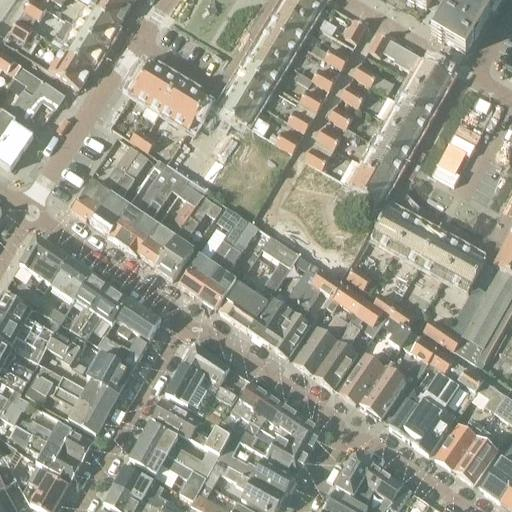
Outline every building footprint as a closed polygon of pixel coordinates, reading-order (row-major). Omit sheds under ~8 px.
[(32,0),(31,3),(57,20),(62,13),(50,6),(52,4),(60,9),(66,0),(32,0)] [(119,29),(132,8),(119,0),(95,0),(89,11),(119,29)] [(310,26),(322,5),(314,0),(286,0),(281,9),(310,26)] [(401,0),(433,19),(440,6),(446,10),(431,36),(465,56),(498,0),(401,0)] [(57,21),(57,20),(31,3),(17,24),(38,37),(40,34),(34,31),(45,13),(57,21)] [(281,9),(269,30),(297,47),(310,26),(281,9)] [(64,25),(76,32),(106,50),(119,29),(89,11),(82,22),(71,14),(64,25)] [(356,48),(366,31),(354,23),(344,41),(356,48)] [(24,46),(28,39),(34,43),(38,37),(17,24),(9,36),(24,46)] [(297,47),(269,30),(256,50),(285,67),(297,47)] [(92,72),(106,50),(76,32),(68,45),(59,40),(54,48),(62,53),(92,72)] [(414,79),(410,85),(439,101),(451,80),(422,63),(391,45),(379,37),(369,55),(381,62),(383,58),(395,64),(393,67),(414,79)] [(314,49),(311,55),(341,73),(348,61),(331,51),(328,56),(314,49)] [(272,88),(285,67),(256,50),(244,71),(272,88)] [(49,75),(79,94),(92,72),(62,53),(49,75)] [(341,74),(341,73),(311,55),(310,56),(316,59),(313,65),(320,70),(324,64),(341,74)] [(0,73),(12,82),(20,70),(0,56),(0,73)] [(300,77),(328,94),(335,82),(318,72),(317,74),(306,67),(300,77)] [(142,119),(154,126),(178,87),(149,69),(131,98),(148,109),(142,119)] [(378,79),(360,69),(352,82),(370,92),(378,79)] [(0,147),(42,86),(20,70),(12,82),(25,91),(6,118),(0,114),(0,147)] [(244,71),(231,91),(259,109),(272,88),(244,71)] [(328,94),(300,77),(296,84),(308,90),(311,85),(328,95),(328,94)] [(439,101),(410,85),(398,106),(427,122),(439,101)] [(64,100),(42,86),(0,147),(0,168),(10,175),(32,141),(23,134),(42,106),(54,115),(64,100)] [(178,87),(154,126),(163,132),(169,122),(189,134),(207,105),(178,87)] [(340,102),(341,102),(358,112),(365,99),(348,89),(340,102)] [(218,113),(230,120),(246,130),(259,109),(231,91),(218,113)] [(316,115),(323,103),(306,93),(299,105),(316,115)] [(398,106),(386,127),(415,143),(427,122),(398,106)] [(329,122),(346,132),(356,137),(360,130),(350,125),(353,120),(336,110),(329,122)] [(303,137),(311,123),(294,113),(286,127),(303,137)] [(167,170),(174,175),(189,185),(206,196),(213,184),(246,130),(230,120),(203,163),(182,150),(167,170)] [(415,143),(386,127),(374,148),(403,164),(415,143)] [(333,153),(334,152),(351,162),(356,155),(343,147),(342,149),(337,146),(341,140),(324,130),(316,143),(333,153)] [(356,137),(346,132),(342,139),(351,144),(356,137)] [(138,150),(145,139),(136,133),(129,144),(138,150)] [(292,158),(299,145),(282,135),(274,148),(292,158)] [(154,145),(145,139),(138,150),(147,157),(154,145)] [(374,148),(362,169),(391,185),(403,164),(374,148)] [(92,185),(71,216),(86,226),(87,224),(91,227),(139,156),(130,150),(102,192),(92,185)] [(311,151),(303,164),(308,167),(303,175),(316,183),(329,161),(311,151)] [(91,227),(108,239),(129,209),(120,203),(147,162),(139,156),(91,227)] [(134,213),(129,209),(108,239),(107,241),(122,251),(174,175),(167,170),(165,168),(134,213)] [(362,169),(350,190),(379,207),(391,185),(362,169)] [(171,194),(179,199),(189,185),(174,175),(122,251),(136,261),(138,259),(157,229),(158,230),(159,229),(151,224),(171,194)] [(138,259),(155,270),(204,199),(206,196),(189,185),(179,199),(186,204),(166,234),(159,229),(158,230),(157,229),(138,259)] [(221,211),(204,199),(155,270),(158,273),(157,275),(172,285),(193,254),(184,248),(198,226),(205,215),(214,222),(221,211)] [(370,242),(395,256),(412,224),(388,210),(370,242)] [(197,302),(249,226),(227,211),(217,226),(229,235),(209,265),(200,259),(179,289),(197,302)] [(314,248),(325,230),(306,220),(296,238),(314,248)] [(436,237),(412,224),(395,256),(419,269),(436,237)] [(249,226),(197,302),(215,314),(236,284),(227,277),(257,231),(249,226)] [(419,269),(443,282),(460,251),(436,237),(419,269)] [(248,336),(295,267),(299,260),(270,240),(262,252),(279,264),(260,293),(243,282),(239,287),(218,317),(248,336)] [(41,284),(36,292),(34,295),(12,282),(6,293),(36,309),(45,298),(50,289),(66,261),(40,243),(39,243),(33,244),(33,245),(19,269),(41,284)] [(493,270),(498,272),(511,279),(511,251),(505,248),(493,270)] [(468,296),(472,288),(485,264),(460,251),(443,282),(468,296)] [(275,303),(251,338),(269,351),(321,275),(299,260),(295,267),(305,275),(283,309),(275,303)] [(89,277),(66,261),(50,289),(73,305),(74,304),(89,277)] [(355,269),(351,275),(347,282),(363,293),(371,280),(355,269)] [(485,296),(472,288),(468,296),(468,299),(448,333),(461,342),(453,354),(474,367),(511,302),(511,279),(498,272),(485,296)] [(341,289),(321,275),(269,351),(287,363),(311,328),(301,321),(319,295),(328,301),(320,312),(324,315),(327,309),(341,289)] [(109,290),(89,277),(74,304),(84,310),(69,334),(78,339),(109,290)] [(318,330),(293,367),(313,380),(364,304),(341,289),(327,309),(333,313),(335,309),(343,315),(337,324),(330,319),(321,333),(318,330)] [(126,302),(109,290),(78,339),(86,344),(100,323),(111,330),(113,325),(112,324),(126,302)] [(380,295),(371,309),(387,320),(388,321),(397,307),(380,295)] [(3,298),(0,303),(0,319),(48,347),(60,327),(51,323),(48,328),(50,329),(47,333),(28,322),(32,314),(3,298)] [(157,323),(126,302),(112,324),(113,325),(120,329),(117,335),(126,341),(130,334),(149,346),(159,329),(157,323)] [(485,369),(511,321),(511,303),(478,365),(485,369)] [(371,309),(364,304),(313,380),(332,394),(357,357),(347,351),(362,329),(361,327),(363,324),(369,328),(364,334),(373,341),(387,320),(371,309)] [(388,321),(399,329),(405,333),(415,319),(397,307),(388,321)] [(48,321),(51,323),(60,327),(65,318),(53,311),(48,321)] [(47,351),(64,361),(75,342),(67,338),(65,341),(59,338),(71,321),(65,318),(60,327),(48,347),(47,351)] [(47,351),(48,347),(0,319),(0,343),(12,350),(16,341),(35,352),(29,362),(38,368),(47,351)] [(423,334),(438,344),(447,332),(432,322),(423,334)] [(405,333),(399,329),(389,344),(399,351),(401,348),(409,336),(405,333)] [(453,354),(461,342),(448,333),(447,332),(438,344),(453,354)] [(416,384),(428,366),(436,353),(409,336),(401,348),(411,354),(410,356),(419,363),(417,367),(415,366),(407,378),(416,384)] [(98,351),(134,372),(147,349),(135,343),(129,354),(105,339),(98,351)] [(86,349),(75,342),(64,361),(60,366),(70,372),(81,353),(83,354),(86,349)] [(0,372),(27,388),(38,368),(29,362),(24,371),(12,364),(15,359),(9,355),(10,353),(0,348),(0,372)] [(191,352),(182,369),(204,382),(199,391),(214,400),(231,409),(237,399),(219,389),(229,372),(198,351),(191,352)] [(389,432),(408,445),(459,369),(436,353),(428,366),(443,376),(441,380),(438,377),(423,399),(415,393),(389,432)] [(90,384),(118,400),(132,376),(100,357),(87,382),(90,384)] [(357,407),(360,409),(390,366),(381,360),(378,366),(366,358),(339,398),(355,409),(357,407)] [(399,372),(390,366),(360,409),(367,414),(365,416),(376,423),(377,421),(380,423),(406,385),(395,377),(399,372)] [(182,369),(165,399),(188,412),(202,420),(214,400),(199,391),(204,382),(182,369)] [(483,385),(459,369),(408,445),(428,459),(454,420),(444,413),(448,407),(456,413),(454,415),(459,418),(475,395),(477,396),(483,385)] [(42,370),(36,381),(106,421),(118,400),(90,384),(85,393),(42,370)] [(0,386),(14,394),(8,405),(15,409),(19,402),(27,388),(0,372),(0,386)] [(67,424),(96,440),(106,421),(36,381),(25,400),(41,409),(47,398),(74,413),(67,424)] [(506,401),(483,385),(477,396),(488,404),(485,409),(496,416),(506,401)] [(251,387),(230,417),(238,423),(240,420),(248,425),(255,415),(265,421),(273,427),(284,410),(267,397),(251,387)] [(511,427),(511,404),(506,401),(496,416),(495,417),(511,427)] [(19,402),(15,409),(8,405),(0,417),(0,421),(13,429),(22,414),(23,415),(29,407),(19,402)] [(162,404),(152,422),(209,454),(220,460),(230,442),(227,440),(216,433),(211,442),(195,433),(200,425),(162,404)] [(284,410),(273,427),(282,433),(279,439),(291,445),(310,456),(320,438),(318,433),(284,410)] [(248,425),(248,426),(258,432),(265,421),(255,415),(248,425)] [(209,418),(204,427),(215,433),(221,424),(209,418)] [(22,422),(17,430),(26,436),(81,467),(92,447),(58,427),(53,436),(32,424),(30,427),(22,422)] [(221,424),(215,433),(216,433),(227,440),(232,432),(221,424)] [(435,463),(455,477),(485,433),(472,424),(466,432),(459,428),(435,463)] [(150,426),(139,445),(207,483),(218,464),(220,460),(209,454),(202,466),(173,449),(178,441),(150,426)] [(248,426),(236,445),(240,447),(297,479),(310,456),(291,445),(289,449),(276,441),(272,449),(254,439),(258,432),(248,426)] [(70,487),(81,467),(26,436),(17,430),(16,429),(8,442),(40,459),(35,468),(49,476),(70,487)] [(496,440),(485,433),(455,477),(473,489),(497,455),(494,453),(495,452),(490,449),(496,440)] [(220,460),(218,464),(284,502),(295,482),(263,464),(259,472),(248,467),(247,470),(232,461),(233,458),(240,447),(236,445),(230,442),(220,460)] [(17,453),(0,443),(0,455),(8,469),(17,453)] [(139,445),(128,464),(156,479),(161,469),(188,484),(180,498),(194,506),(199,498),(205,488),(207,483),(139,445)] [(511,445),(501,461),(481,492),(485,494),(484,496),(499,507),(511,486),(511,445)] [(8,469),(0,455),(0,494),(5,491),(17,484),(8,469)] [(336,491),(364,507),(373,494),(361,486),(372,469),(358,460),(353,461),(336,491)] [(207,483),(205,488),(213,492),(219,480),(220,478),(237,487),(235,490),(246,495),(241,503),(256,511),(277,511),(284,502),(218,464),(207,483)] [(400,511),(411,496),(372,469),(361,486),(373,494),(383,501),(376,511),(400,511)] [(125,471),(114,490),(153,511),(178,511),(147,494),(152,486),(125,471)] [(34,511),(55,511),(68,490),(36,473),(27,488),(29,489),(24,497),(29,507),(28,508),(34,511)] [(511,511),(511,486),(499,507),(507,511),(511,511)] [(153,511),(114,490),(103,509),(108,511),(153,511)] [(26,511),(24,511),(13,511),(3,493),(6,492),(5,491),(0,494),(0,511),(26,511)] [(365,511),(334,494),(323,511),(365,511)] [(194,506),(192,511),(193,511),(240,511),(237,510),(236,511),(223,511),(199,498),(194,506)]
